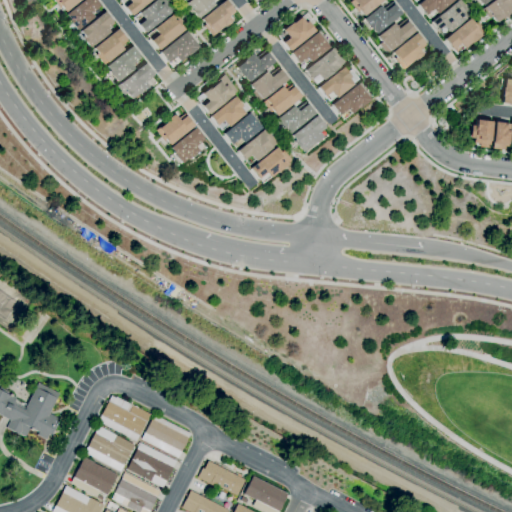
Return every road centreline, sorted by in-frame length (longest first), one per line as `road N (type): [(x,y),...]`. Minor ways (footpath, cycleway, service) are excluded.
road 1 (residential): [(14,511),(47,489),(95,396),(113,383),(347,511)]
road 2 (secondary): [(314,236),(202,217),(127,182),(46,109),(0,31)]
road 3 (residential): [(314,236),(324,189),(354,157),(511,40)]
road 4 (residential): [(317,0),(435,147),(511,169)]
road 5 (secondary): [(0,82),(43,143),(103,196),(202,245)]
road 6 (secondary): [(311,265),(511,289)]
road 7 (residential): [(289,0),(174,89)]
